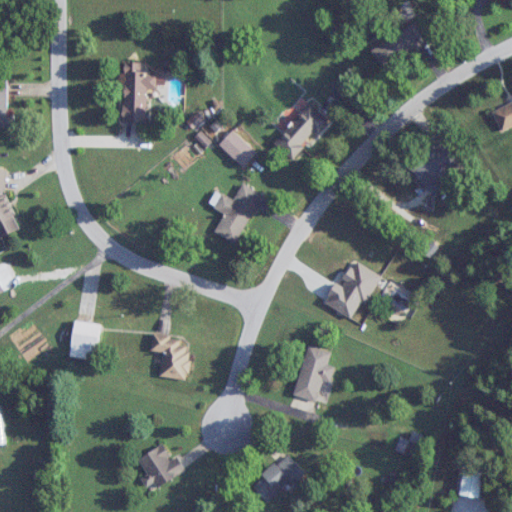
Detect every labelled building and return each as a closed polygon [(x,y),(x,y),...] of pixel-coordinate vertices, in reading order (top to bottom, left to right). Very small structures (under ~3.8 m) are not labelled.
[(372,50),(383,69),(428,42),(417,22),(372,50)] [(146,123),(147,89),(156,89),(156,74),(142,73),(142,64),(124,63),(123,123),(146,123)] [(511,101),(492,110),(501,131),(511,126),(511,101)] [(329,121),(311,103),(273,142),(291,159),(329,121)] [(220,145),(242,167),(256,153),(233,131),(220,145)] [(445,171),(446,173),(464,160),(448,138),(409,167),(423,186),(445,171)] [(0,237),(20,229),(4,191),(10,188),(2,168),(0,169),(0,194),(1,198),(0,198),(0,237)] [(262,194),(242,184),(235,200),(221,193),(214,206),(226,211),(215,233),(238,244),(262,194)] [(391,275),(356,257),(340,286),(375,305),(391,275)] [(96,360),(99,324),(74,322),(71,357),(96,360)] [(160,376),(187,380),(192,340),(153,335),(151,352),(163,353),(160,376)] [(335,367),(328,365),(332,352),(309,346),(295,395),(317,401),(323,380),(331,382),(335,367)] [(139,459),(148,476),(143,479),(151,492),(186,471),(177,456),(172,459),(163,445),(139,459)] [(268,504),(304,473),(288,454),(252,484),(268,504)] [(461,496),(481,498),(483,472),(463,470),(461,496)]
